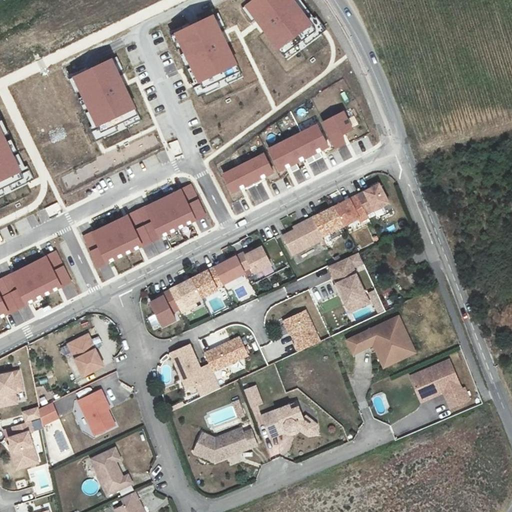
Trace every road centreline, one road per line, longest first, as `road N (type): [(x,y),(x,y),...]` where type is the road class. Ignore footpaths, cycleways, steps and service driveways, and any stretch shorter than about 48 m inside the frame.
road 1 (residential): [(375,440),(190,511),(138,357)]
road 2 (unclassified): [(404,148),(511,424)]
road 3 (residential): [(230,232),(193,163),(55,224)]
road 4 (residential): [(230,232),(404,148)]
road 5 (unclassified): [(341,0),(404,148)]
road 6 (residential): [(116,288),(230,232)]
road 7 (residential): [(249,308),(138,357)]
